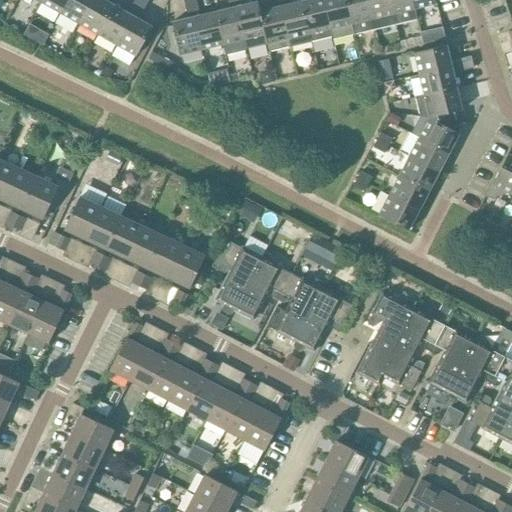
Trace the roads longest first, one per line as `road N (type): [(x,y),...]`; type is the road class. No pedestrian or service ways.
road 1 (residential): [(0,510),(110,294)]
road 2 (residential): [(110,294),(322,405)]
road 3 (residential): [(322,405),(511,492)]
road 4 (residential): [(0,244),(110,294)]
